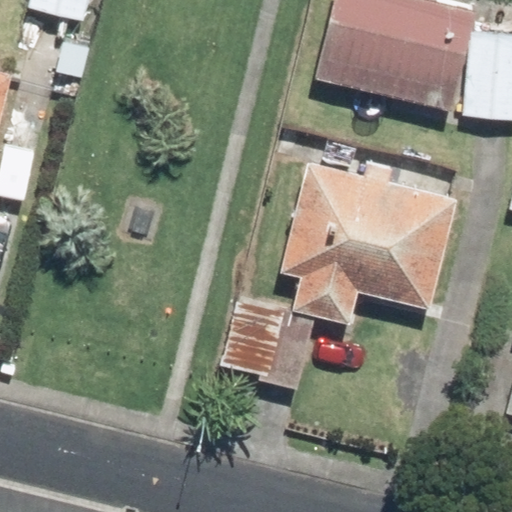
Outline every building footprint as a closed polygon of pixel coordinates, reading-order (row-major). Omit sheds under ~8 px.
[(95,0),(38,0),(92,14),(95,0)] [(511,110),(511,20),(484,13),(487,0),(347,0),(331,66),(511,110)] [(0,175),(23,68),(1,63),(6,41),(0,39),(0,175)] [(317,148),(289,258),(305,262),(298,291),(361,307),(369,278),(439,296),(467,186),(317,148)] [(324,310),(244,291),(228,356),(267,365),(266,370),(307,380),(324,310)]
